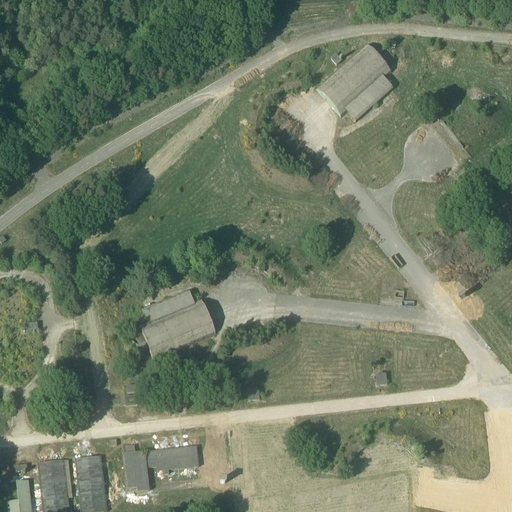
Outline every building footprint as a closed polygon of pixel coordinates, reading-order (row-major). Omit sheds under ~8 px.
[(368,46),(317,89),(340,117),(346,112),(355,122),(393,90),(383,78),(390,73),(368,46)] [(463,150),(464,151),(492,128),(471,101),(442,124),(443,125),(448,131),(447,132),(457,145),(458,144),(463,150)] [(148,352),(153,363),(215,336),(200,301),(193,304),(188,292),(150,308),(143,311),(142,312),(146,323),(138,327),(142,338),(135,341),(141,355),(148,352)] [(23,326),(24,335),(37,334),(36,325),(23,326)] [(238,342),(239,349),(261,346),(275,334),(271,329),(268,331),(258,340),(238,342)] [(170,363),(172,367),(179,365),(175,357),(169,360),(170,361),(168,361),(169,363),(170,363)] [(375,376),(376,387),(386,386),(385,375),(375,376)] [(247,392),(248,403),(258,402),(257,391),(247,392)] [(124,399),(125,408),(137,407),(136,398),(124,399)] [(137,490),(137,494),(148,493),(146,470),(156,469),(156,473),(163,472),(164,476),(168,476),(167,472),(198,469),(196,449),(163,452),(144,454),(134,455),(133,448),(125,449),(126,456),(124,456),(127,491),(137,490)] [(74,461),(80,511),(105,511),(100,459),(74,461)] [(37,465),(42,511),(68,511),(67,500),(63,463),(37,465)] [(21,473),(22,475),(24,475),(24,473),(26,473),(26,467),(14,468),(15,474),(21,473)] [(7,504),(7,511),(27,511),(28,510),(30,510),(27,483),(16,484),(18,503),(7,504)] [(362,511),(346,499),(342,504),(330,495),(317,511),(362,511)]
